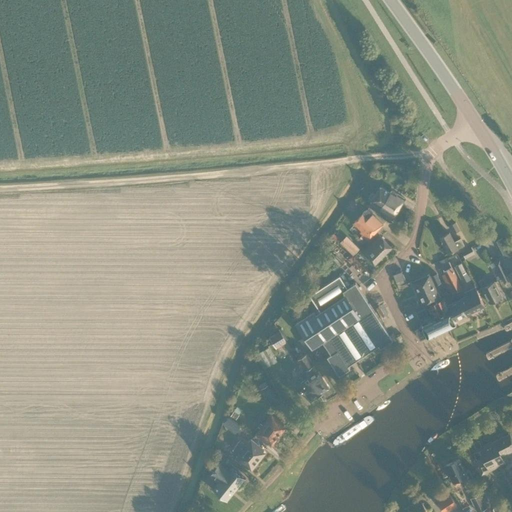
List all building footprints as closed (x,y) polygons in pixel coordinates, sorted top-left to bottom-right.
[(383,212),(393,219),(406,199),(397,193),(392,190),(390,192),(381,186),(371,201),(369,205),(379,211),(380,209),(383,212)] [(365,237),(368,240),(382,225),(367,210),(354,223),(362,231),(360,233),(362,234),(365,237)] [(450,225),(455,233),(460,230),(456,222),(450,225)] [(458,248),(464,245),(461,238),(454,241),(450,232),(439,237),(448,254),(458,248)] [(363,252),(375,264),(392,247),(380,235),(363,252)] [(341,242),(353,255),(360,248),(347,236),(341,242)] [(501,249),(507,246),(502,238),(496,241),(501,249)] [(466,258),(475,253),(471,246),(462,251),(466,258)] [(506,284),(511,281),(511,282),(511,271),(508,274),(500,258),(494,261),(506,284)] [(455,266),(460,277),(467,274),(462,262),(455,266)] [(443,275),(452,293),(457,291),(462,289),(452,267),(444,271),(445,274),(443,275)] [(396,282),(405,278),(402,271),(401,269),(396,270),(397,273),(393,275),(396,282)] [(437,273),(431,275),(435,284),(442,282),(437,273)] [(435,302),(442,299),(441,297),(430,274),(413,282),(424,306),(434,301),(435,302)] [(337,275),(310,293),(321,310),(316,313),(314,310),(296,322),(305,336),(300,340),(307,350),(323,340),(331,353),(327,355),(340,374),(350,367),(349,364),(379,344),(381,347),(393,339),(356,280),(345,288),(337,275)] [(482,287),(490,302),(502,296),(494,281),(487,284),(484,278),(479,280),(482,287)] [(457,296),(459,300),(466,314),(485,305),(476,287),(464,293),(466,296),(461,298),(457,291),(452,293),(455,298),(457,296)] [(456,323),(455,320),(448,305),(446,299),(441,297),(442,299),(435,302),(434,301),(424,306),(427,312),(418,317),(423,326),(415,329),(420,339),(427,336),(428,337),(456,323)] [(455,320),(466,314),(459,300),(448,305),(455,320)] [(298,307),(303,314),(307,312),(303,304),(298,307)] [(286,342),(280,331),(270,337),(276,348),(286,342)] [(269,347),(257,353),(265,367),(276,361),(269,347)] [(299,357),(306,369),(313,364),(306,353),(299,357)] [(306,369),(307,371),(310,375),(312,374),(313,376),(312,377),(314,381),(311,382),(319,394),(330,387),(319,370),(318,370),(313,364),(306,369)] [(310,375),(307,371),(306,371),(305,373),(308,377),(300,382),(311,399),(319,394),(311,382),(314,381),(312,377),(313,376),(312,374),(310,375)] [(260,389),(273,409),(281,405),(277,399),(279,398),(272,387),(270,388),(268,385),(260,389)] [(236,419),(239,414),(234,411),(231,415),(236,419)] [(273,443),(285,428),(283,426),(284,424),(272,414),(256,433),(269,444),(270,442),(273,443)] [(235,431),(238,426),(228,418),(224,422),(235,431)] [(227,431),(222,439),(233,445),(238,437),(227,431)] [(499,456),(495,458),(499,466),(500,469),(506,466),(505,463),(506,462),(502,455),(509,452),(507,449),(511,446),(511,437),(510,434),(492,442),(499,456)] [(240,440),(237,443),(259,461),(265,453),(263,451),(264,449),(251,439),(246,445),(240,440)] [(499,456),(492,442),(492,441),(473,450),(477,457),(474,458),(482,474),(499,466),(495,458),(499,456)] [(249,469),(250,466),(253,468),(259,461),(237,443),(233,449),(239,454),(236,458),(249,469)] [(219,449),(215,454),(224,461),(228,456),(219,449)] [(459,458),(446,465),(453,481),(461,477),(466,487),(475,482),(469,470),(465,472),(459,458)] [(212,489),(223,498),(230,488),(234,491),(244,478),(245,479),(246,478),(230,466),(231,467),(229,469),(220,463),(221,462),(220,461),(209,475),(210,475),(210,474),(219,481),(213,489),(212,488),(212,489)] [(435,497),(444,511),(446,511),(457,505),(447,489),(435,497)] [(471,498),(477,511),(487,508),(485,502),(489,500),(484,491),(471,498)] [(400,511),(429,511),(422,503),(410,511),(407,508),(400,511)]
